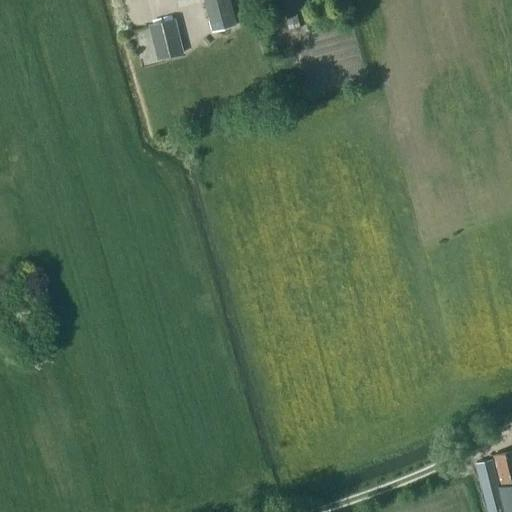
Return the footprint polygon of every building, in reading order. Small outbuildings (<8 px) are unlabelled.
[(235,25),(228,0),(203,0),(212,31),(235,25)] [(285,17),(288,31),(299,28),(295,15),(285,17)] [(150,23),(159,58),(183,52),(174,17),(150,23)] [(500,486),(511,482),(511,458),(510,452),(493,456),(500,486)] [(492,458),(476,462),(487,511),(510,511),(507,496),(501,497),(498,486),(492,458)]
